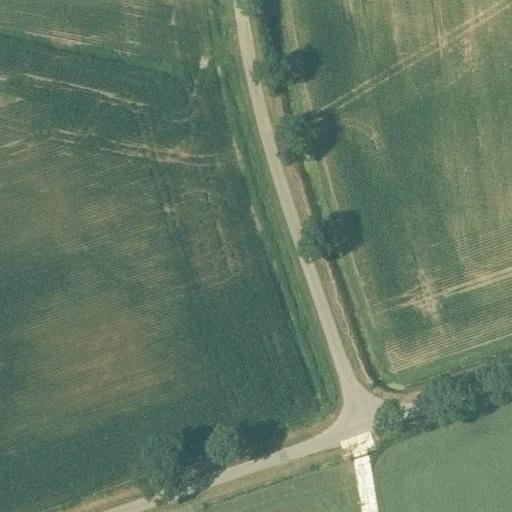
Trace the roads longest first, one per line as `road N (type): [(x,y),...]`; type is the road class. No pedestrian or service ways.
road 1 (unclassified): [(364,427),(253,108),(238,0)]
road 2 (unclassified): [(122,511),(364,427)]
road 3 (unclassified): [(364,427),(511,376)]
